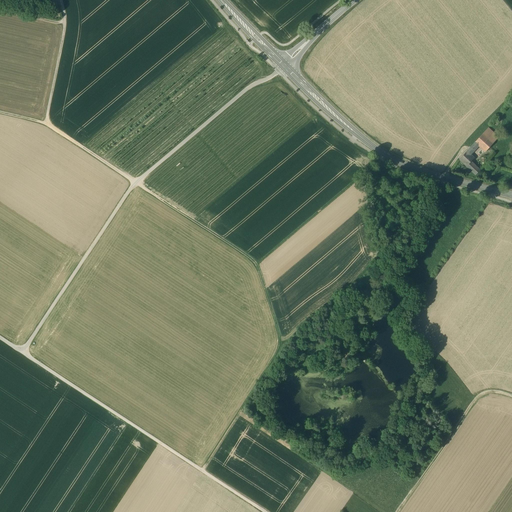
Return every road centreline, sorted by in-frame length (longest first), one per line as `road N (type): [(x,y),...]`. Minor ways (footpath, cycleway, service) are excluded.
road 1 (track): [(22,352),(131,187),(282,64)]
road 2 (track): [(283,351),(253,260),(44,122),(0,112)]
road 3 (track): [(263,511),(22,352)]
road 4 (secondary): [(511,195),(384,154),(282,64)]
road 5 (track): [(396,511),(483,386),(511,397)]
road 6 (track): [(442,177),(417,218),(329,305)]
road 7 (track): [(384,154),(256,264)]
road 8 (track): [(44,122),(64,24),(0,10)]
road 9 (track): [(201,470),(283,351)]
